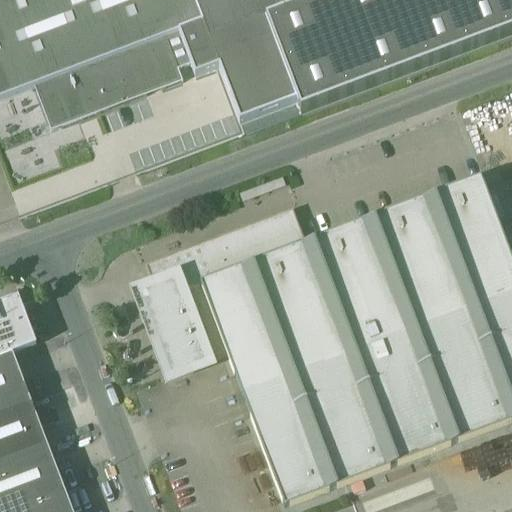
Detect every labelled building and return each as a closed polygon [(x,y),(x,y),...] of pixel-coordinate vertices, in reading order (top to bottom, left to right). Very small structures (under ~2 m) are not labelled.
[(511,0),(0,0),(0,102),(35,89),(51,134),(183,84),(178,72),(191,67),(196,79),(219,71),(240,126),(297,105),(301,117),(511,36),(511,0)] [(146,313),(171,379),(227,358),(283,504),(285,509),(290,507),(290,508),(511,424),(511,262),(483,186),(481,180),(476,182),(475,182),(306,246),(293,212),(146,267),(156,295),(147,298),(151,311),(146,313)] [(0,415),(31,403),(13,356),(28,351),(10,304),(0,307),(0,415)] [(0,415),(0,468),(48,450),(31,403),(0,415)] [(0,468),(0,511),(71,511),(48,450),(0,468)]
